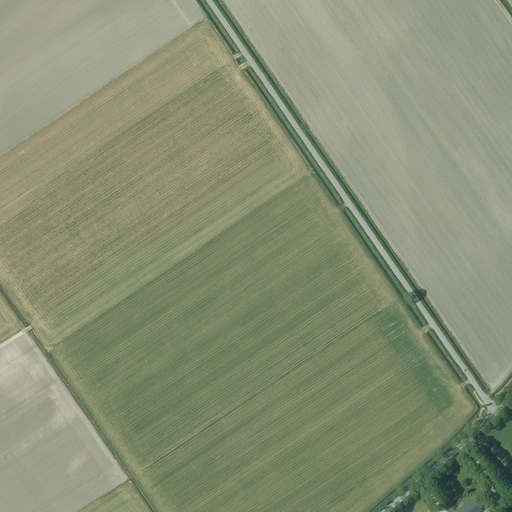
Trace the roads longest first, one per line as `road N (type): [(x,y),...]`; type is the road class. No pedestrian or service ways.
road 1 (unclassified): [(495,412),(207,0)]
road 2 (tertiary): [(384,511),(495,412)]
